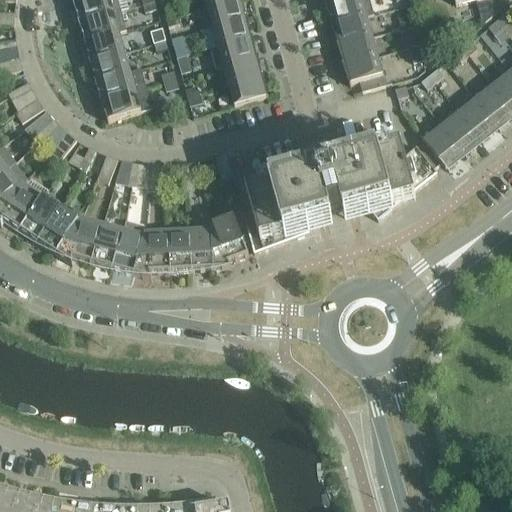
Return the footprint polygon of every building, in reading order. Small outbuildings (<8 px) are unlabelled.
[(73,6),(80,25),(81,26),(121,15),(116,0),(99,0),(75,7),(75,6),(74,6),(73,6)] [(144,0),(142,3),(144,9),(155,6),(153,0),(144,0)] [(204,0),(208,12),(241,3),(241,2),(240,0),(204,0)] [(324,0),(328,9),(328,10),(361,1),(361,0),(324,0)] [(454,0),(456,8),(456,9),(475,4),(481,26),(484,27),(496,17),(491,0),(454,0)] [(204,34),(213,32),(247,22),(246,22),(244,9),(242,1),(242,2),(241,2),(241,3),(208,12),(198,15),(204,34)] [(326,9),(333,29),(334,30),(367,20),(361,1),(328,10),(328,9),(327,9),(326,9)] [(155,6),(144,9),(146,16),(158,13),(155,6)] [(414,29),(410,14),(398,17),(402,32),(414,29)] [(79,26),(86,45),(86,46),(119,37),(127,35),(121,15),(81,26),(80,25),(80,26),(79,25),(79,26)] [(0,28),(15,29),(15,17),(0,16),(0,28)] [(505,19),(498,25),(503,32),(511,26),(505,19)] [(166,23),(169,31),(180,28),(178,20),(166,23)] [(332,29),(339,48),(339,50),(372,40),(367,20),(334,30),(333,29),(332,29)] [(213,32),(219,51),(252,42),(252,41),(248,21),(247,21),(247,22),(246,22),(247,22),(213,32)] [(503,32),(498,25),(489,32),(495,39),(503,32)] [(84,45),(91,65),(91,66),(125,56),(119,37),(86,46),(86,45),(85,45),(84,45)] [(152,40),(155,48),(166,44),(164,37),(152,40)] [(172,42),(175,55),(177,63),(189,59),(186,51),(183,39),(172,42)] [(337,49),(344,68),(345,69),(378,59),(372,40),(339,50),(339,48),(338,49),(338,48),(337,49)] [(217,73),(224,71),(257,62),(257,61),(253,41),(252,41),(252,42),(219,51),(211,53),(217,73)] [(17,44),(5,45),(6,53),(18,51),(17,44)] [(155,48),(157,56),(168,52),(166,45),(155,48)] [(472,46),(464,53),(469,60),(477,53),(472,46)] [(410,52),(414,67),(424,64),(420,49),(410,52)] [(469,60),(464,53),(455,59),(461,66),(469,60)] [(90,65),(97,84),(97,85),(130,76),(125,56),(91,66),(91,65),(90,65)] [(345,69),(344,68),(343,68),(350,90),(352,89),(360,86),(363,96),(386,90),(383,80),(384,80),(383,79),(378,59),(345,69)] [(177,63),(181,78),(191,76),(187,60),(177,63)] [(224,71),(230,90),(263,82),(263,81),(259,60),(258,61),(257,61),(257,62),(224,71)] [(0,79),(23,74),(20,62),(0,67),(0,79)] [(138,74),(130,76),(97,85),(97,84),(96,85),(96,84),(95,85),(102,104),(102,105),(144,93),(138,74)] [(438,74),(430,80),(435,87),(443,80),(438,74)] [(163,80),(166,87),(177,84),(175,76),(163,80)] [(511,78),(511,77),(494,91),(511,113),(511,78)] [(263,82),(230,90),(235,110),(235,111),(267,102),(267,103),(269,103),(264,80),(263,80),(263,81),(263,82)] [(435,87),(430,80),(422,87),(427,93),(435,87)] [(177,84),(166,87),(168,95),(179,92),(177,84)] [(29,87),(19,92),(22,99),(32,94),(29,87)] [(186,94),(188,102),(200,99),(198,91),(186,94)] [(396,94),(398,103),(408,100),(406,91),(396,94)] [(511,113),(494,91),(478,104),(499,130),(511,119),(511,113)] [(12,104),(18,116),(38,104),(32,94),(22,99),(19,92),(8,97),(12,104)] [(149,114),(144,93),(102,105),(102,104),(101,104),(100,104),(108,126),(109,125),(149,114)] [(200,99),(188,102),(190,110),(202,107),(200,99)] [(38,104),(18,116),(16,118),(23,128),(45,114),(38,104)] [(478,104),(460,118),(481,144),(499,130),(478,104)] [(460,118),(442,131),(464,158),(481,144),(460,118)] [(54,124),(46,132),(51,138),(60,130),(54,124)] [(41,149),(52,157),(68,137),(60,130),(51,138),(46,132),(38,140),(43,146),(41,149)] [(425,145),(442,167),(446,172),(464,158),(442,131),(425,145)] [(68,137),(52,157),(61,165),(77,145),(68,137)] [(244,219),(255,258),(316,235),(314,230),(332,225),(330,216),(342,213),(344,222),(367,215),(370,214),(378,225),(438,178),(434,173),(442,167),(425,145),(417,152),(405,161),(401,148),(353,162),(353,163),(331,169),(330,167),(317,171),(317,173),(295,179),(295,178),(246,191),(253,216),(244,219)] [(90,152),(84,162),(91,165),(97,155),(90,152)] [(233,181),(226,156),(215,160),(222,185),(233,181)] [(98,184),(109,188),(118,164),(107,160),(98,184)] [(91,165),(84,162),(79,172),(86,176),(91,165)] [(121,165),(115,189),(129,191),(129,190),(130,178),(132,167),(121,165)] [(132,167),(130,178),(138,180),(140,168),(132,167)] [(177,168),(179,180),(186,178),(185,167),(177,168)] [(132,191),(149,194),(151,169),(140,168),(138,180),(130,178),(129,190),(132,190),(132,191)] [(151,169),(149,194),(150,195),(161,196),(163,170),(151,169)] [(0,181),(0,208),(21,191),(8,175),(0,181)] [(186,178),(179,180),(181,191),(188,190),(186,178)] [(4,224),(22,236),(43,202),(24,190),(24,189),(21,191),(0,208),(0,228),(2,230),(2,229),(2,228),(4,224)] [(22,236),(39,247),(61,214),(43,202),(22,236)] [(39,247),(58,259),(79,226),(61,214),(39,247)] [(212,231),(212,234),(214,274),(232,273),(232,272),(231,272),(229,268),(249,260),(249,259),(234,222),(233,223),(234,223),(212,231)] [(73,262),(93,268),(104,229),(81,223),(79,226),(58,259),(72,269),(73,268),(72,267),(73,262)] [(114,274),(135,279),(146,238),(148,230),(127,225),(124,235),(114,274)] [(93,268),(114,274),(124,235),(104,229),(93,268)] [(212,234),(191,235),(193,275),(214,274),(212,234)] [(191,235),(169,237),(171,276),(193,275),(191,235)] [(146,238),(135,279),(152,284),(152,283),(151,282),(151,277),(171,276),(169,237),(146,238)] [(0,511),(14,511),(18,496),(0,490),(0,511)] [(14,511),(35,511),(38,501),(18,496),(14,511)] [(35,511),(57,511),(58,505),(38,501),(35,511)]
